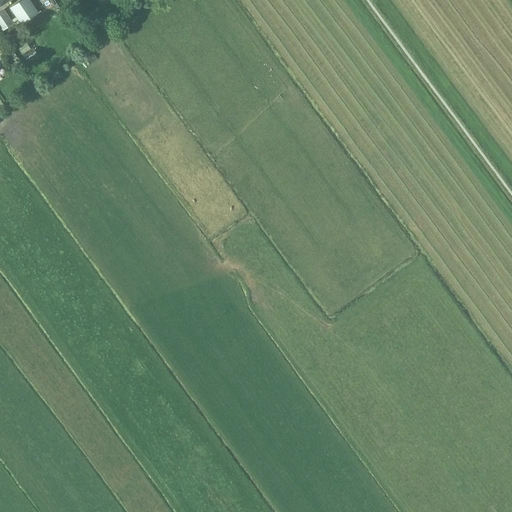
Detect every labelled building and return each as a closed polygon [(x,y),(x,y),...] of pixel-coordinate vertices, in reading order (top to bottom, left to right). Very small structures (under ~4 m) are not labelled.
[(22,0),(9,9),(20,25),(33,16),(32,15),(37,11),(29,0),(22,0)] [(0,30),(1,31),(10,25),(7,20),(8,19),(3,10),(0,11),(0,30)] [(22,54),(30,49),(25,42),(17,47),(22,54)] [(28,63),(38,56),(32,48),(22,55),(28,63)] [(89,65),(96,59),(92,54),(85,59),(89,65)]
